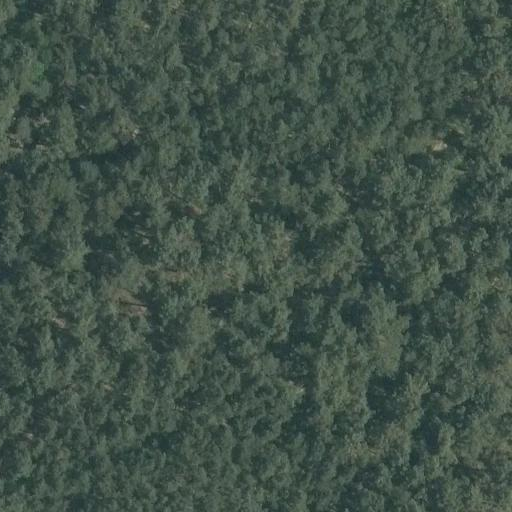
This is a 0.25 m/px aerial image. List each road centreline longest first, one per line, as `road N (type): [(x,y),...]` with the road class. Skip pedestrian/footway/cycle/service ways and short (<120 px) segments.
road 1 (track): [(511,105),(0,467)]
road 2 (track): [(505,109),(434,0)]
